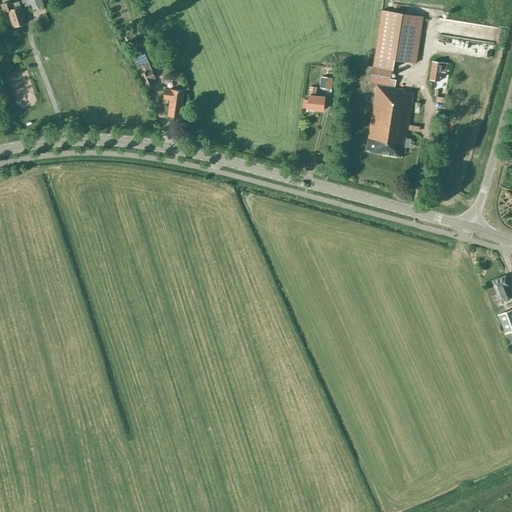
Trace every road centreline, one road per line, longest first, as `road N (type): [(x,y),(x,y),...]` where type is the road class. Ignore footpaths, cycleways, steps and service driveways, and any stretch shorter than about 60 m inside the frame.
road 1 (tertiary): [(0,151),(87,141),(175,148),(472,228)]
road 2 (unclassified): [(472,228),(511,94)]
